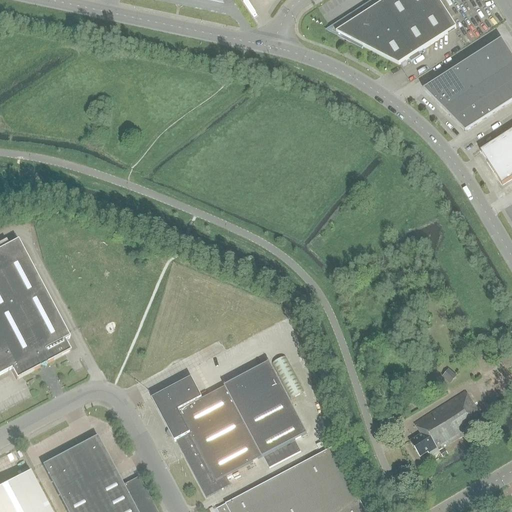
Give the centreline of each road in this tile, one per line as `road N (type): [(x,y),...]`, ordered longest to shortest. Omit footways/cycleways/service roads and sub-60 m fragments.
road 1 (unclassified): [(407,511),(327,309),(289,261),(125,184),(0,153)]
road 2 (unclassified): [(511,257),(442,144),(378,93),(272,47)]
road 3 (unclassified): [(178,511),(111,392),(92,390),(0,439)]
road 4 (unclassified): [(272,47),(48,0)]
